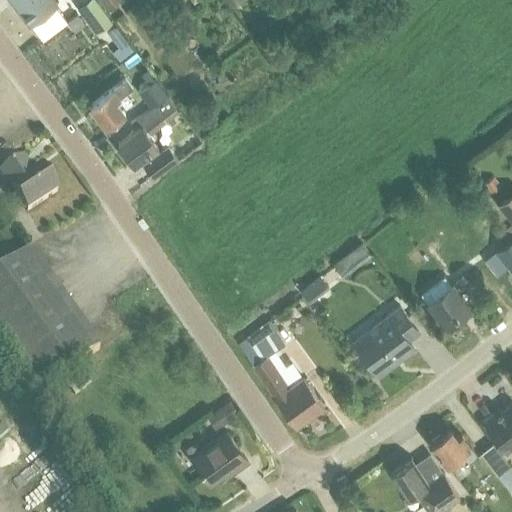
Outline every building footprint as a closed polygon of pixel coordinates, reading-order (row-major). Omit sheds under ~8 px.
[(11,0),(30,24),(32,23),(44,39),(68,21),(56,5),(58,3),(55,0),(11,0)] [(95,0),(82,10),(97,31),(112,20),(96,0),(95,0)] [(78,15),(69,23),(76,33),(86,26),(78,15)] [(127,42),(113,53),(120,61),(133,51),(127,42)] [(115,101),(133,88),(126,78),(90,105),(107,127),(125,113),(115,101)] [(155,79),(137,92),(150,108),(167,94),(155,79)] [(143,124),(119,143),(135,164),(159,145),(150,133),(180,110),(173,102),(167,94),(150,108),(138,118),(143,124)] [(143,163),(153,177),(179,158),(168,144),(143,163)] [(27,212),(57,192),(42,169),(33,174),(22,158),(1,172),(27,212)] [(493,177),(484,184),(492,194),(500,187),(493,177)] [(511,193),(498,204),(511,221),(511,193)] [(495,250),(511,271),(511,225),(497,236),(503,244),(495,250)] [(336,265),(343,275),(371,254),(363,244),(336,265)] [(0,347),(34,396),(100,350),(30,252),(0,273),(0,347)] [(321,276),(302,291),(309,301),(328,286),(321,276)] [(421,294),(446,327),(471,308),(452,284),(451,284),(445,276),(421,294)] [(419,332),(401,306),(353,342),(378,375),(415,347),(409,339),(419,332)] [(239,343),(275,398),(295,426),(324,405),(305,377),(291,387),(269,356),(285,344),(269,322),(239,343)] [(238,412),(230,401),(209,416),(210,417),(217,427),(231,417),(238,412)] [(488,417),(482,422),(505,452),(511,446),(511,403),(494,417),(492,414),(488,417)] [(465,466),(477,458),(460,436),(457,439),(450,430),(431,445),(448,466),(458,457),(465,466)] [(233,472),(248,461),(227,432),(191,457),(210,484),(231,469),(233,472)] [(511,491),(511,470),(492,444),(481,453),(511,492),(511,491)] [(443,474),(431,483),(428,485),(412,460),(391,474),(408,499),(417,493),(430,511),(450,511),(447,506),(459,497),(443,474)]
